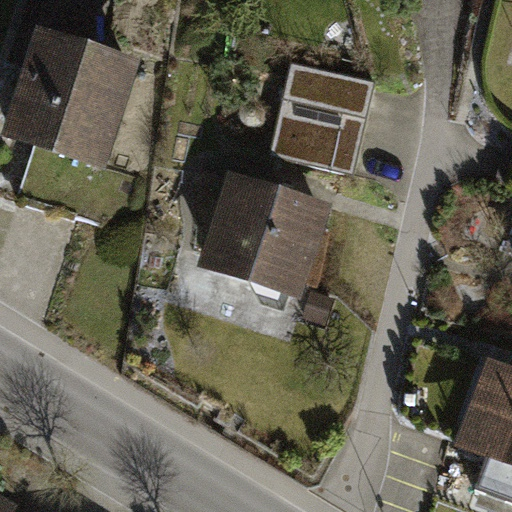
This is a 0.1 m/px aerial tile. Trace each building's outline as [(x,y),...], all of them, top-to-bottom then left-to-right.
[(102,18),(41,0),(31,0),(7,80),(26,85),(2,163),(106,195),(140,85),(86,68),(102,18)] [(366,104),(283,84),(263,164),(346,184),(366,104)] [(323,216),(220,182),(190,275),(293,309),(323,216)] [(511,511),(511,376),(473,361),(435,459),(469,472),(457,504),(478,511),(511,511)] [(0,511),(29,511),(31,509),(0,489),(0,511)]
